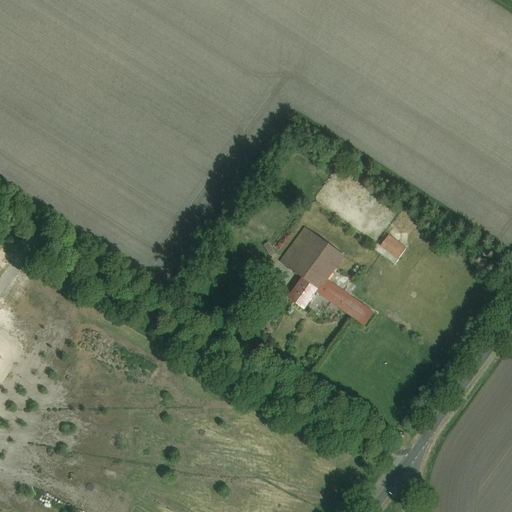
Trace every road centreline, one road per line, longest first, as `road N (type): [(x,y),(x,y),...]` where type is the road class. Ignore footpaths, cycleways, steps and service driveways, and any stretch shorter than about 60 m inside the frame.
road 1 (unclassified): [(0,207),(406,460)]
road 2 (tertiary): [(406,460),(511,317)]
